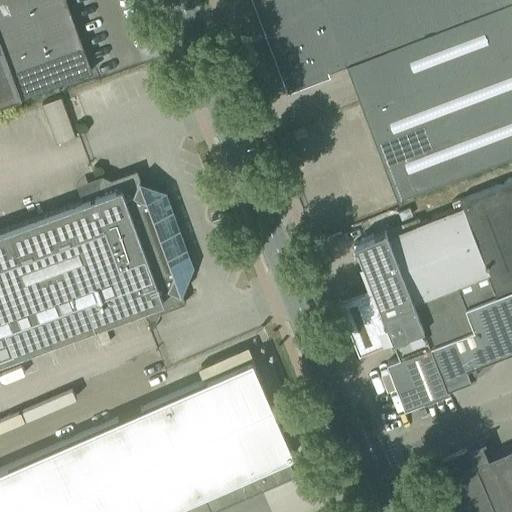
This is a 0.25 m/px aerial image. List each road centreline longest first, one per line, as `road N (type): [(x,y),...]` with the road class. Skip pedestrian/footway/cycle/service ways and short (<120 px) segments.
road 1 (tertiary): [(362,467),(184,0)]
road 2 (residential): [(362,467),(511,407)]
